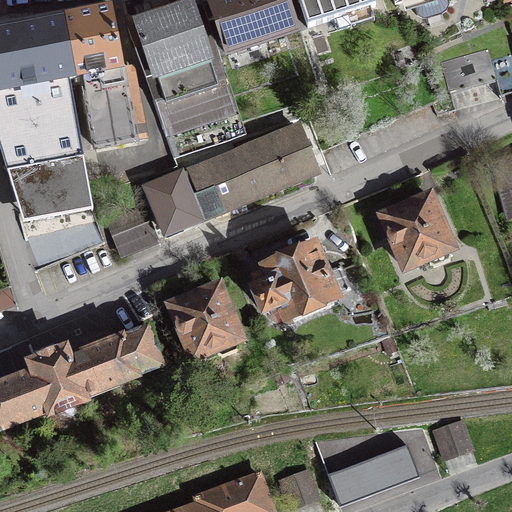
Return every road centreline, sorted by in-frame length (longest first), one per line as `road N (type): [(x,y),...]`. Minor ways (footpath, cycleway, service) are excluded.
road 1 (residential): [(511,120),(39,317)]
road 2 (residential): [(39,317),(0,183)]
road 3 (residential): [(389,511),(511,466)]
